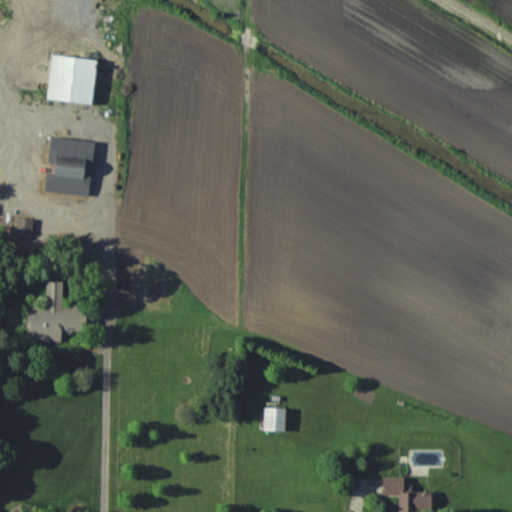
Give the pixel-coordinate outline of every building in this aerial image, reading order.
[(47,101),(93,105),(97,60),(52,55),(47,101)] [(89,196),(95,142),(51,137),(45,191),(89,196)] [(34,220),(18,218),(16,233),(31,235),(34,220)] [(63,281),(46,281),(46,308),(28,308),(28,342),(61,343),(62,332),(80,332),(81,305),(62,304),(63,281)] [(264,432),(285,432),(285,408),(264,408),(264,432)] [(404,492),(404,477),(383,477),(384,495),(400,495),(400,511),(425,510),(425,492),(404,492)]
